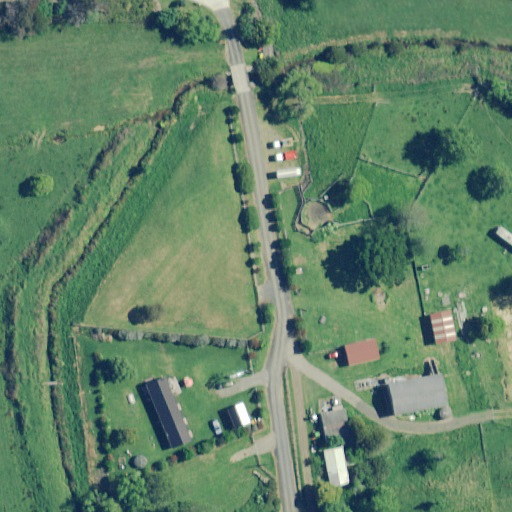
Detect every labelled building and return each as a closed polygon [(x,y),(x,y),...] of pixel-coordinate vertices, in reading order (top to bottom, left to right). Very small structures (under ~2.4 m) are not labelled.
[(455,341),(450,311),(429,315),(434,345),(455,341)] [(379,359),(375,340),(345,347),(349,366),(379,359)] [(445,406),(439,375),(387,385),(393,416),(445,406)] [(349,439),(343,397),(319,400),(325,442),(349,439)] [(349,484),(341,448),(323,452),(331,488),(349,484)]
